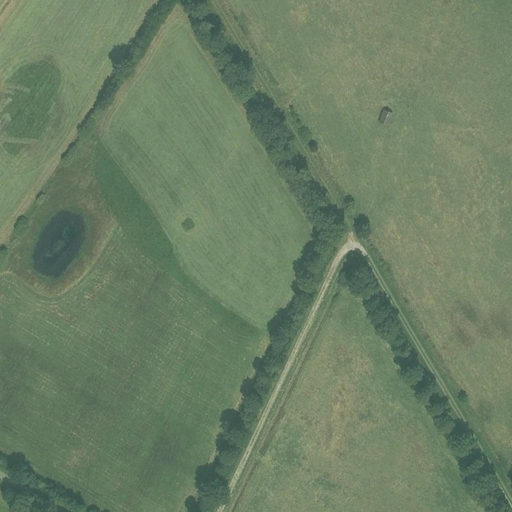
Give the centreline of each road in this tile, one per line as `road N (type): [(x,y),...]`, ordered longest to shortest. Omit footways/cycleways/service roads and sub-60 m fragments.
road 1 (unclassified): [(511,508),(351,237)]
road 2 (residential): [(351,237),(219,511)]
road 3 (track): [(202,0),(351,237)]
